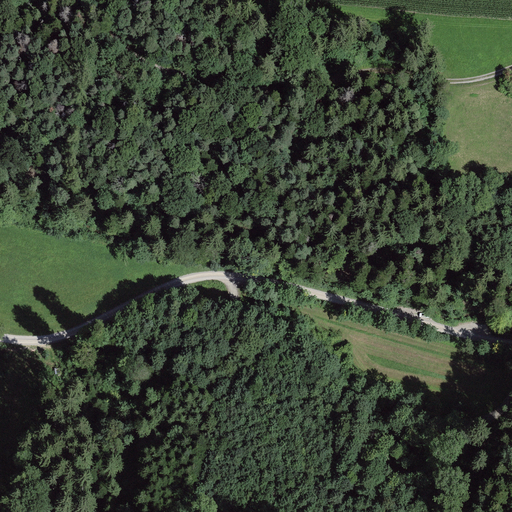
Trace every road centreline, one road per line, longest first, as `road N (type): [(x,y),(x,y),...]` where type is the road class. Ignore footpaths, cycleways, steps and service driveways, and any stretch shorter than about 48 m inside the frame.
road 1 (track): [(0,354),(29,357),(247,259),(311,261),(511,316)]
road 2 (track): [(97,0),(118,40),(142,60),(273,91),(390,76),(463,82),(511,68)]
road 3 (track): [(222,270),(237,302),(278,337),(331,360),(460,383),(497,366),(511,343)]
